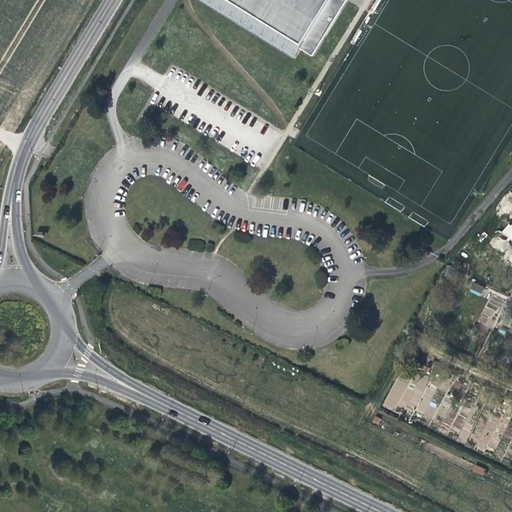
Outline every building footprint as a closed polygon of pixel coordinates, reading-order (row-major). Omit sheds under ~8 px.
[(203,0),(203,2),(298,58),(303,48),(313,54),(344,0),(203,0)] [(473,282),(470,288),(481,294),(484,288),(473,282)] [(421,364),(419,368),(428,372),(430,368),(421,364)] [(398,376),(385,407),(395,411),(399,403),(416,410),(423,413),(427,401),(421,399),(430,378),(414,371),(410,381),(398,376)] [(456,381),(454,385),(464,390),(466,386),(456,381)] [(492,399),(490,402),(499,407),(501,403),(492,399)]
